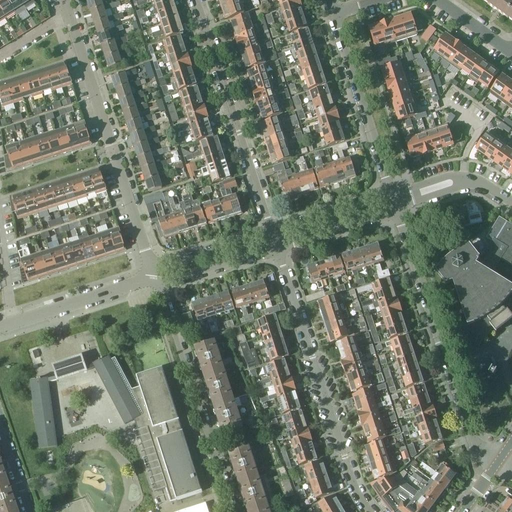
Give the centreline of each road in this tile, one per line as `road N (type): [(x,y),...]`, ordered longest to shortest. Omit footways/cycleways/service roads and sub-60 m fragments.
road 1 (residential): [(394,200),(476,442),(499,460)]
road 2 (residential): [(370,511),(276,250)]
road 3 (residential): [(154,276),(69,17)]
road 4 (residential): [(233,511),(154,276)]
road 5 (residential): [(270,234),(197,0)]
road 6 (residential): [(332,16),(394,200)]
road 7 (residential): [(13,323),(154,276)]
road 8 (residential): [(276,250),(383,214),(394,200)]
road 9 (residential): [(394,200),(270,234)]
road 10 (residential): [(154,276),(174,280),(276,250)]
road 11 (residential): [(270,234),(154,276)]
